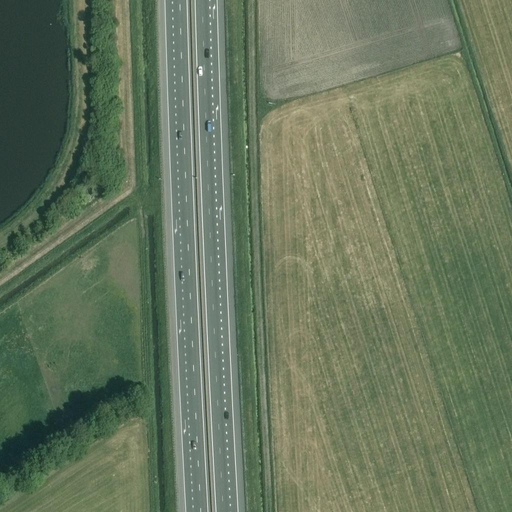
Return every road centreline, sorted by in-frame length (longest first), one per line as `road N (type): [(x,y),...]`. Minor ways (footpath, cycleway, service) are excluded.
road 1 (motorway): [(179,0),(200,511)]
road 2 (motorway): [(222,511),(203,0)]
